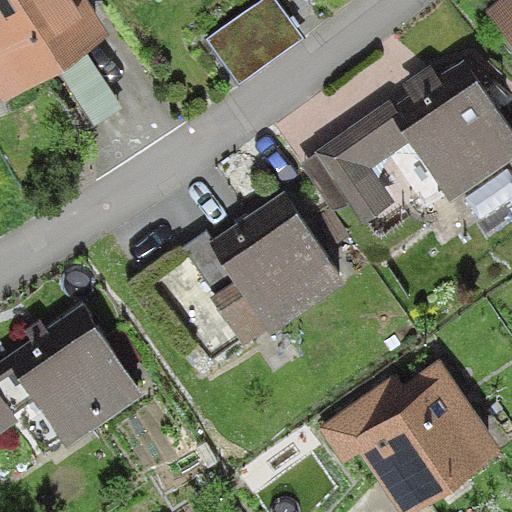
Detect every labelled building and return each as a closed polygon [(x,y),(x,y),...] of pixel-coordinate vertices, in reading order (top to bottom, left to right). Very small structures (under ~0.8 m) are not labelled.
[(0,0),(0,110),(7,122),(122,47),(91,0),(0,0)] [(511,0),(497,0),(477,19),(511,58),(511,0)] [(275,2),(212,47),(239,85),(303,41),(275,2)] [(446,66),(307,164),(352,228),(406,190),(420,209),(505,148),(446,66)] [(184,299),(217,347),(324,274),(274,201),(199,252),(216,277),(184,299)] [(0,353),(0,415),(8,410),(40,459),(142,392),(81,300),(0,353)] [(312,425),(334,461),(362,444),(396,502),(478,453),(422,360),(312,425)]
